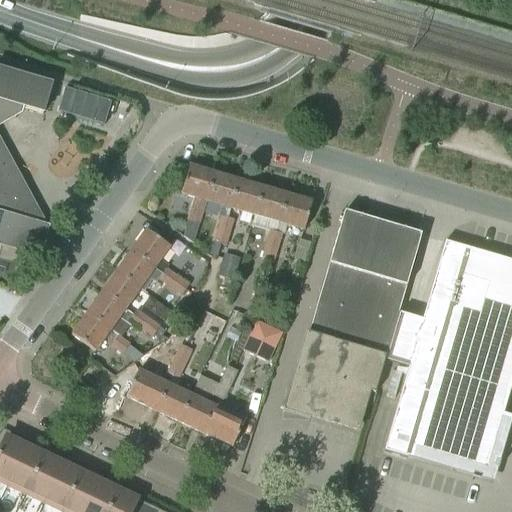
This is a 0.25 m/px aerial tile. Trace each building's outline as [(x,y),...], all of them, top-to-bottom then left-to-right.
[(0,245),(28,254),(47,228),(30,223),(21,206),(22,206),(22,207),(24,207),(23,201),(21,193),(18,186),(15,179),(11,172),(5,165),(3,162),(1,158),(0,157),(0,128),(29,114),(31,108),(53,115),(59,87),(59,83),(0,65),(0,245)] [(188,167),(179,196),(195,200),(189,224),(197,226),(212,175),(188,167)] [(212,175),(197,226),(201,227),(207,204),(228,210),(237,182),(212,175)] [(237,182),(228,210),(253,217),(261,190),(237,182)] [(261,190),(253,217),(250,227),(269,233),(260,260),(273,264),(282,237),(275,235),(278,224),(286,197),(261,190)] [(286,197),(278,224),(302,232),(310,204),(286,197)] [(373,395),(417,246),(419,236),(343,213),(291,391),(288,390),(281,413),(308,421),(309,417),(355,431),(366,393),(373,395)] [(220,218),(213,245),(224,248),(232,221),(220,218)] [(130,253),(153,270),(158,273),(164,264),(160,261),(168,249),(144,233),(130,253)] [(297,242),(291,263),(302,266),(308,246),(297,242)] [(511,262),(444,243),(418,331),(395,325),(385,361),(407,368),(383,452),(406,459),(409,447),(486,470),(511,379),(511,262)] [(209,258),(215,260),(219,247),(213,245),(209,258)] [(130,253),(115,274),(138,291),(153,270),(130,253)] [(225,256),(219,278),(233,281),(239,260),(225,256)] [(163,268),(155,280),(179,296),(192,277),(179,269),(175,276),(163,268)] [(115,274),(100,295),(123,312),(138,291),(115,274)] [(100,295),(85,316),(108,333),(123,312),(100,295)] [(134,311),(127,321),(150,337),(157,326),(134,311)] [(85,316),(70,337),(94,353),(108,333),(85,316)] [(242,352),(267,364),(281,336),(255,324),(242,352)] [(115,336),(108,346),(119,354),(127,344),(115,336)] [(137,371),(124,398),(154,412),(167,386),(171,377),(176,380),(190,351),(179,346),(165,375),(155,370),(152,379),(137,371)] [(227,369),(219,383),(225,386),(224,389),(229,391),(238,374),(227,369)] [(200,378),(191,397),(178,423),(201,435),(214,408),(205,404),(209,397),(212,399),(213,397),(223,403),(229,391),(224,389),(225,386),(219,383),(218,386),(200,378)] [(167,386),(154,412),(178,423),(191,397),(167,386)] [(214,408),(201,435),(231,449),(243,423),(214,408)] [(0,448),(0,483),(10,488),(27,449),(5,439),(0,448)] [(25,496),(34,478),(43,457),(27,449),(10,488),(25,496)] [(37,501),(43,504),(61,466),(43,457),(34,478),(46,483),(37,501)] [(57,489),(70,495),(80,474),(61,466),(43,504),(49,507),(57,489)] [(77,511),(83,511),(98,483),(80,474),(70,495),(82,501),(77,511)] [(90,511),(93,506),(105,511),(115,492),(98,483),(83,511),(90,511)] [(128,511),(134,500),(115,492),(105,511),(128,511)] [(158,511),(134,500),(128,511),(158,511)]
